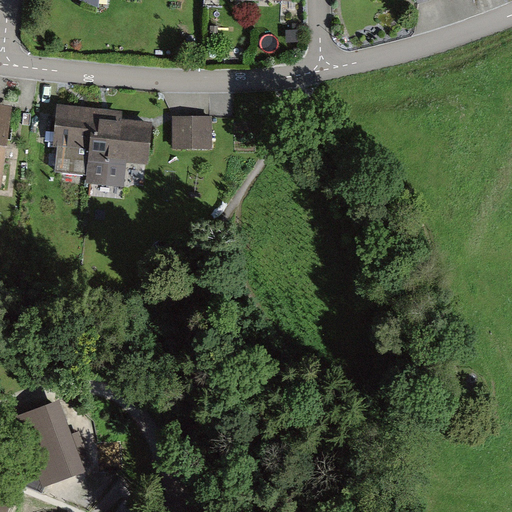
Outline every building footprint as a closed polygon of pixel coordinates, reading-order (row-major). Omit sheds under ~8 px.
[(105,9),(105,0),(78,0),(78,6),(105,9)] [(11,112),(0,110),(0,187),(1,188),(11,112)] [(156,123),(58,110),(50,172),(148,185),(156,123)] [(213,124),(175,121),(172,151),(211,154),(213,124)] [(80,469),(55,406),(26,418),(50,481),(80,469)]
